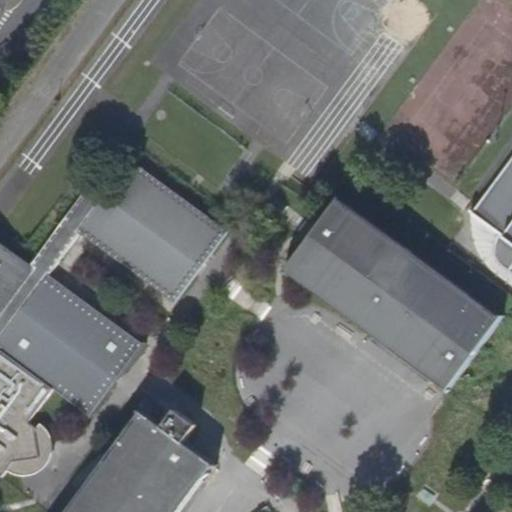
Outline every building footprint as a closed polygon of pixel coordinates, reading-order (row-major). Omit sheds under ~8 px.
[(511,141),(465,206),(493,226),(488,237),(490,250),(503,264),(511,270),(511,141)] [(136,331),(40,264),(70,222),(166,290),(222,215),(124,142),(99,175),(85,165),(23,252),(0,235),(0,455),(4,450),(30,446),(27,419),(28,418),(20,410),(43,377),(84,405),(136,331)] [(331,188),(278,259),(439,377),(490,309),(491,307),(331,188)] [(493,226),(465,206),(463,216),(467,236),(477,254),(486,266),(511,284),(511,270),(503,264),(490,250),(488,237),(493,226)] [(152,511),(197,452),(127,400),(43,511),(152,511)] [(4,450),(0,455),(0,456),(19,478),(30,481),(38,480),(46,477),(51,472),(56,466),(58,460),(60,452),(59,445),(56,436),(52,429),(47,426),(28,418),(27,419),(30,446),(4,450)]
